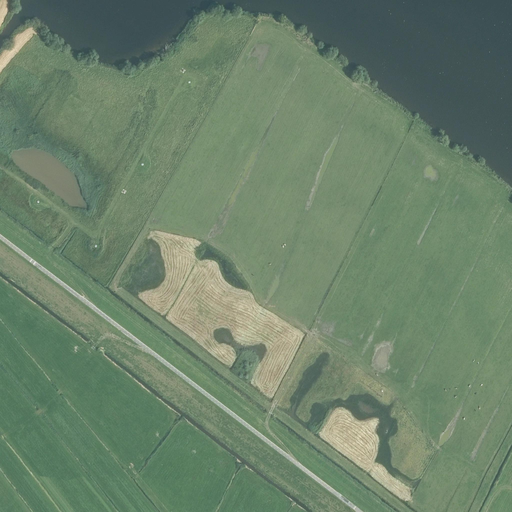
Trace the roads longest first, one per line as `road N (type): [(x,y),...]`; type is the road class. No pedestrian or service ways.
road 1 (tertiary): [(0,236),(359,511)]
road 2 (track): [(185,73),(98,231),(89,233),(0,164)]
road 3 (track): [(311,335),(266,420),(293,460)]
